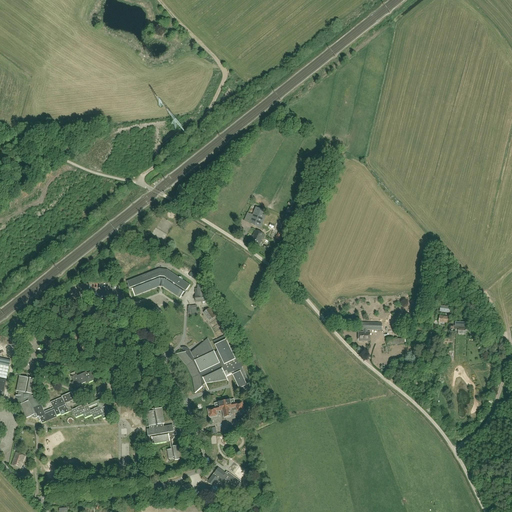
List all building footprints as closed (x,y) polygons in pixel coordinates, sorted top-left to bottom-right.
[(249,223),(260,228),(267,212),(256,208),(249,223)] [(259,246),(265,235),(255,231),(250,242),(259,246)] [(190,285),(170,272),(169,273),(167,272),(159,271),(157,272),(156,270),(127,282),(130,291),(132,290),(135,297),(135,296),(160,286),(160,284),(163,285),(163,287),(180,298),(184,293),(185,293),(190,285)] [(195,289),(195,295),(196,301),(208,301),(208,294),(205,295),(204,285),(197,285),(197,289),(195,289)] [(215,316),(209,309),(205,312),(210,320),(215,317),(215,316)] [(421,328),(420,328),(420,320),(412,320),(412,325),(413,325),(413,330),(421,330),(421,328)] [(370,342),(370,333),(367,333),(367,330),(381,331),(382,324),(362,324),(362,330),(364,330),(364,333),(359,332),(358,341),(370,342)] [(465,334),(465,326),(463,326),(463,324),(457,324),(457,326),(449,326),(449,332),(457,332),(457,334),(465,334)] [(3,337),(2,342),(12,345),(13,339),(3,337)] [(243,367),(233,348),(230,349),(226,340),(215,345),(218,351),(215,353),(208,338),(207,338),(208,339),(205,341),(202,344),(202,343),(202,344),(199,346),(197,348),(196,348),(194,351),(191,353),(190,351),(189,350),(188,349),(188,348),(187,348),(186,348),(185,347),(184,347),(183,347),(182,348),(181,348),(185,352),(176,354),(177,354),(178,356),(180,358),(180,359),(180,358),(182,361),(183,361),(185,364),(187,366),(188,369),(190,372),(189,372),(190,372),(191,375),(192,378),(193,381),(194,384),(193,384),(194,384),(194,387),(194,388),(195,391),(195,393),(202,387),(201,386),(205,383),(208,390),(209,390),(206,383),(209,383),(213,382),(216,381),(216,382),(216,381),(220,381),(223,380),(224,380),(223,380),(227,379),(228,382),(228,381),(224,372),(227,371),(228,373),(229,374),(229,373),(230,374),(232,372),(233,372),(235,374),(232,375),(233,375),(234,377),(235,379),(235,380),(236,382),(237,384),(238,386),(238,387),(238,386),(239,387),(239,388),(239,389),(241,388),(241,389),(243,388),(244,390),(244,391),(252,387),(250,383),(250,384),(242,367),(243,367)] [(0,358),(0,377),(7,379),(11,360),(0,358)] [(94,380),(91,373),(86,375),(85,373),(78,376),(77,374),(76,375),(75,372),(71,374),(72,376),(71,377),(74,382),(72,383),(75,390),(82,387),(81,384),(86,382),(87,383),(94,380)] [(42,423),(57,417),(57,415),(60,414),(61,415),(69,412),(65,403),(74,399),(71,392),(62,396),(62,397),(51,402),(53,408),(44,412),(41,405),(37,397),(38,397),(37,397),(35,395),(36,395),(35,394),(36,391),(37,387),(37,384),(38,380),(39,380),(19,376),(20,376),(19,380),(18,383),(18,384),(17,387),(17,391),(16,391),(19,392),(18,396),(16,396),(21,396),(21,399),(20,399),(20,400),(22,404),(20,404),(21,405),(22,408),(24,411),(25,415),(27,418),(26,418),(27,418),(32,416),(32,417),(33,418),(34,418),(35,418),(36,418),(37,418),(39,421),(41,421),(42,424),(42,423)] [(110,416),(105,404),(103,398),(88,405),(89,407),(97,404),(99,407),(91,411),(87,403),(72,410),(76,418),(83,415),(85,418),(92,415),(94,419),(101,415),(103,419),(110,416)] [(229,409),(232,408),(233,408),(236,408),(237,411),(244,410),(242,402),(235,404),(235,403),(234,399),(230,400),(218,402),(218,403),(214,403),(215,407),(215,408),(208,410),(209,417),(217,416),(216,412),(219,411),(220,411),(222,410),(224,418),(231,416),(229,409)] [(174,433),(173,425),(172,425),(164,427),(163,424),(165,424),(165,423),(164,423),(162,408),(155,409),(153,410),(153,411),(146,412),(146,413),(147,412),(149,426),(155,425),(156,428),(147,430),(147,429),(148,436),(147,437),(147,438),(148,439),(152,438),(153,444),(170,441),(171,449),(167,450),(169,459),(173,458),(175,458),(175,460),(180,459),(179,459),(177,446),(173,446),(172,439),(173,438),(173,437),(174,437),(174,436),(174,435),(176,435),(175,433),(174,433)] [(21,468),(25,456),(16,453),(12,464),(21,468)] [(230,496),(241,482),(229,473),(227,475),(218,468),(207,482),(213,486),(214,484),(230,496)] [(211,492),(216,496),(220,490),(215,486),(211,492)]
